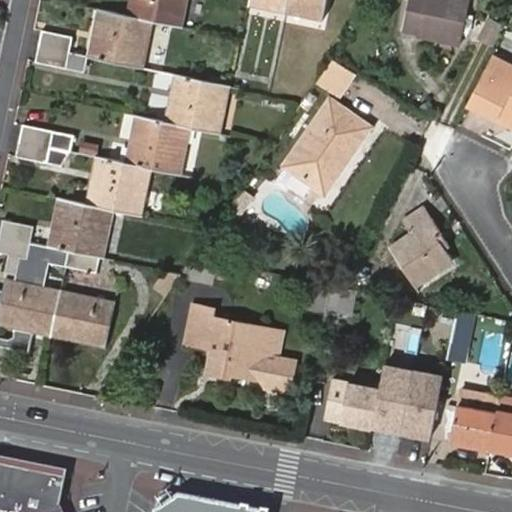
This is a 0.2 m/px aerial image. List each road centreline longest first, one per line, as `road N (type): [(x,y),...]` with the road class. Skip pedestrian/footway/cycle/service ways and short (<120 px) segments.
road 1 (tertiary): [(491,511),(0,414)]
road 2 (residential): [(511,265),(480,205),(472,168),(511,160)]
